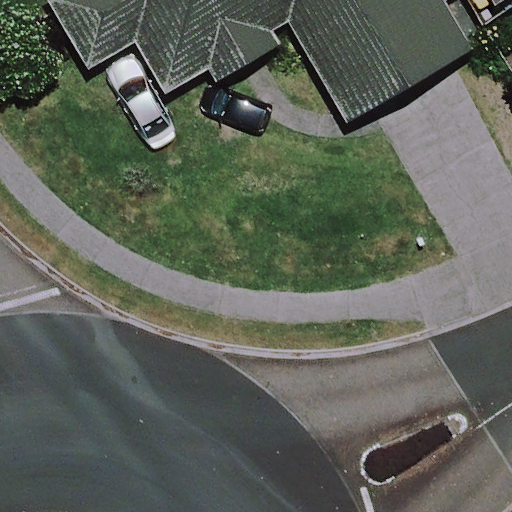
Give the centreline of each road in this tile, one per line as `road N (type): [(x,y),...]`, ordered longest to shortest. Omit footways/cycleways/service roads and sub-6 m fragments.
road 1 (residential): [(511,389),(276,511)]
road 2 (residential): [(42,402),(152,429),(209,469),(243,511)]
